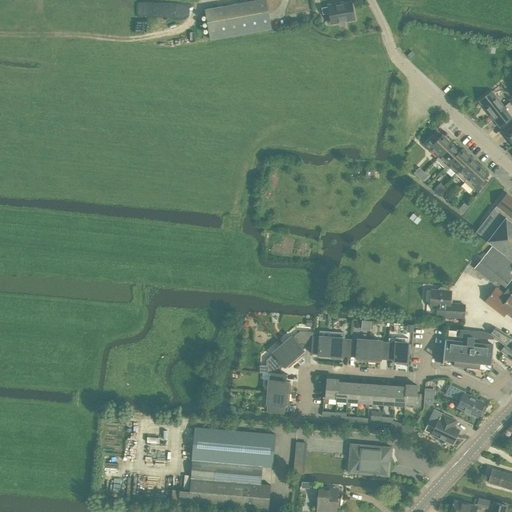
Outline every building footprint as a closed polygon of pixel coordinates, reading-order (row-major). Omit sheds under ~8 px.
[(211,40),(271,29),(265,0),(262,0),(205,10),(211,40)] [(354,20),(351,3),(337,5),(337,3),(328,5),(328,7),(321,8),(322,15),(329,13),(331,24),(354,20)] [(503,106),(490,91),(479,101),(493,119),(498,114),(504,121),(511,115),(511,103),(510,101),(503,106)] [(434,137),(424,146),(430,152),(432,150),(439,156),(451,144),(442,135),(437,140),(434,137)] [(439,156),(435,160),(444,168),(460,152),(459,152),(451,144),(439,156)] [(460,152),(444,168),(446,170),(448,168),(455,174),(470,158),(461,149),(459,152),(460,152)] [(470,158),(455,174),(464,182),(479,166),(470,158)] [(479,166),(464,182),(473,191),(474,189),(477,192),(487,182),(484,179),(488,174),(479,166)] [(418,178),(424,172),(419,167),(413,173),(418,178)] [(422,181),(427,176),(424,172),(418,178),(422,181)] [(439,184),(434,190),(438,193),(443,187),(439,184)] [(443,187),(438,193),(441,197),(447,191),(443,187)] [(511,196),(507,193),(477,230),(476,232),(480,235),(487,241),(511,261),(511,196)] [(463,212),(468,206),(464,203),(459,209),(463,212)] [(413,213),(409,218),(417,225),(421,220),(413,213)] [(511,271),(511,262),(492,247),(486,255),(485,254),(474,268),(493,283),(495,280),(505,288),(511,278),(511,274),(510,274),(511,271)] [(511,288),(509,286),(504,293),(496,287),(484,302),(504,317),(506,314),(511,318),(511,288)] [(447,291),(447,290),(445,288),(440,288),(438,289),(438,291),(431,290),(430,307),(437,308),(436,316),(464,318),(465,305),(450,304),(451,292),(447,291)] [(505,345),(511,338),(495,328),(490,334),(504,345),(505,345)] [(443,363),(443,365),(489,369),(491,344),(473,342),(473,339),(478,340),(478,337),(485,338),(485,333),(460,330),(460,337),(467,338),(466,341),(445,338),(443,363)] [(313,337),(313,332),(300,331),(292,337),(292,336),(282,344),(296,361),(302,356),(301,355),(305,352),(302,349),(305,347),(312,347),(313,337)] [(330,359),(332,332),(320,331),(319,338),(313,337),(312,347),(311,352),(318,353),(318,357),(323,357),(323,358),(330,359)] [(349,355),(350,340),(344,340),(344,333),(332,332),(330,359),(337,359),(337,358),(342,359),(343,355),(349,355)] [(407,343),(408,339),(395,338),(395,339),(389,338),(388,343),(387,358),(394,359),(394,362),(399,363),(399,364),(406,365),(407,354),(409,354),(407,347),(408,343),(407,343)] [(368,362),(369,340),(357,339),(357,341),(350,340),(349,355),(356,356),(356,360),(361,360),(361,361),(368,362)] [(387,358),(388,343),(382,343),(382,341),(369,340),(368,362),(375,362),(375,361),(380,361),(381,358),(387,358)] [(291,365),(296,361),(282,344),(273,353),(274,353),(266,360),(266,366),(260,365),(259,373),(271,374),(271,373),(280,374),(281,374),(281,367),(284,365),(286,368),(290,364),(291,365)] [(511,351),(505,345),(504,345),(500,351),(508,357),(507,358),(510,361),(511,359),(511,351)] [(271,373),(271,374),(270,380),(269,380),(268,392),(289,394),(290,387),(289,387),(289,382),(285,381),(286,374),(281,374),(280,374),(271,373)] [(338,383),(338,381),(333,380),(333,379),(327,379),(325,397),(323,397),(323,402),(328,402),(329,398),(336,398),(337,383),(338,383)] [(347,402),(348,383),(342,382),(342,384),(338,383),(337,383),(336,398),(336,401),(347,402)] [(358,402),(359,385),(355,384),(355,383),(348,383),(347,402),(346,406),(350,406),(350,402),(358,402)] [(368,407),(370,384),(363,384),(363,385),(359,385),(358,402),(365,403),(365,407),(368,407)] [(383,404),(384,387),(380,386),(380,385),(373,385),(371,408),(375,408),(375,404),(383,404)] [(416,394),(417,385),(410,385),(410,386),(405,386),(405,388),(406,388),(405,403),(405,404),(412,404),(412,408),(420,408),(421,394),(416,394)] [(470,396),(464,393),(465,392),(450,385),(446,394),(460,401),(457,407),(478,417),(480,413),(481,413),(483,408),(482,407),(484,403),(476,399),(477,398),(470,395),(470,396)] [(394,405),(395,386),(389,386),(388,387),(384,387),(383,404),(390,405),(390,409),(394,409),(394,405)] [(405,406),(405,404),(405,403),(406,388),(405,388),(401,388),(401,387),(395,386),(394,405),(405,406)] [(425,389),(424,402),(430,404),(433,406),(434,389),(425,389)] [(289,401),(289,394),(268,392),(267,404),(268,405),(268,412),(283,413),(283,406),(287,406),(287,401),(289,401)] [(452,444),(457,434),(459,430),(453,427),(456,420),(434,410),(427,424),(435,427),(432,434),(438,437),(438,438),(438,440),(439,442),(441,443),(443,443),(445,442),(446,441),(452,444)] [(412,432),(414,428),(403,424),(402,429),(412,432)] [(272,467),(275,435),(194,428),(191,460),(191,478),(189,491),(180,490),(178,503),(268,511),(270,485),(261,484),(262,466),(272,467)] [(304,471),(307,443),(296,442),(293,472),(297,472),(304,473),(304,471)] [(351,444),(348,473),(388,476),(389,468),(395,464),(392,457),(390,457),(391,447),(351,444)] [(511,474),(492,469),(487,482),(511,489),(511,474)] [(336,511),(338,489),(329,488),(329,490),(318,489),(316,511),(336,511)] [(478,498),(476,506),(477,506),(488,508),(490,501),(478,498)] [(454,500),(450,511),(475,511),(477,506),(476,506),(454,500)] [(493,503),(490,511),(504,511),(506,506),(493,503)]
